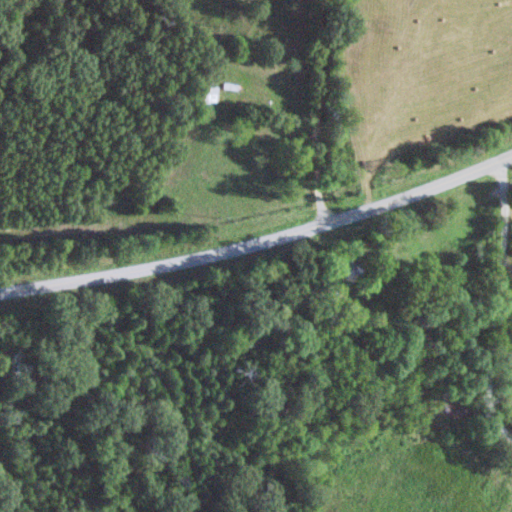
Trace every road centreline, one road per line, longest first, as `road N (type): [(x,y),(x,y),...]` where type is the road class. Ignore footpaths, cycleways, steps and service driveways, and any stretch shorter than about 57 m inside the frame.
road 1 (tertiary): [(511,154),(335,230),(0,297)]
road 2 (residential): [(511,456),(456,439),(491,164)]
